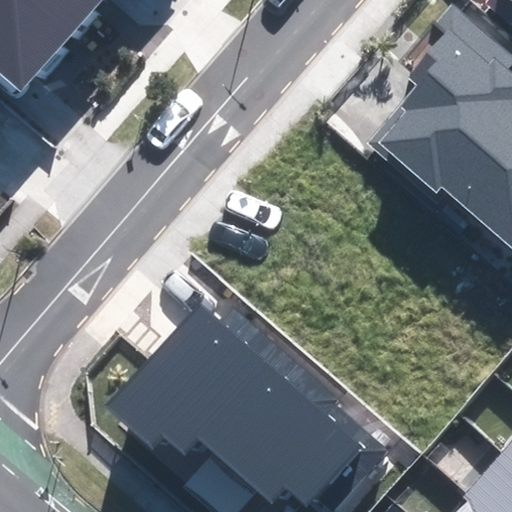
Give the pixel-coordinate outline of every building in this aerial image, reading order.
[(73,27),(41,0),(0,0),(0,71),(20,89),(73,27)] [(96,0),(41,0),(73,27),(96,0)] [(511,0),(491,0),(489,3),(511,22),(511,0)] [(511,64),(511,53),(455,5),(438,24),(449,33),(409,79),(418,86),(369,142),(432,196),(442,184),(511,243),(511,101),(510,100),(511,97),(511,75),(507,71),(511,64)] [(201,295),(108,402),(152,439),(160,430),(189,454),(202,440),(271,499),(284,484),(317,511),(334,511),(386,452),(201,295)] [(511,511),(511,459),(506,455),(469,497),(487,511),(511,511)] [(487,511),(469,497),(456,511),(487,511)]
